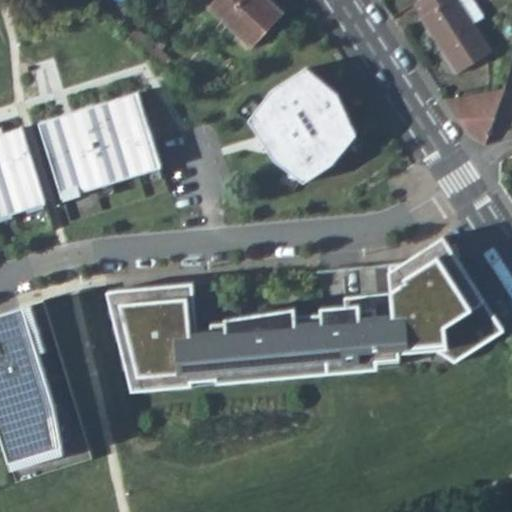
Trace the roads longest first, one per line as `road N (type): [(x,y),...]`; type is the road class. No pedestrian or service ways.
road 1 (residential): [(0,281),(100,251),(390,225),(463,190)]
road 2 (tertiary): [(339,0),(463,190)]
